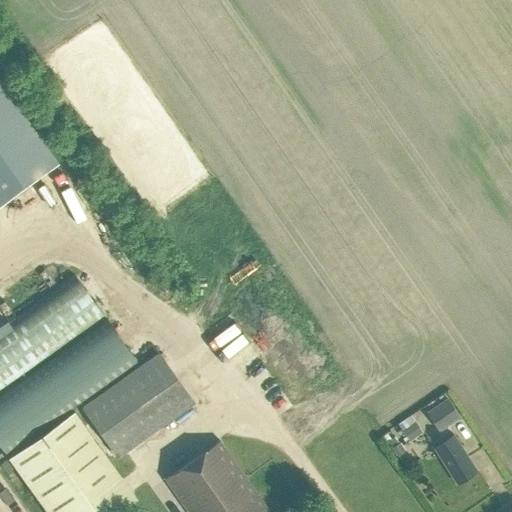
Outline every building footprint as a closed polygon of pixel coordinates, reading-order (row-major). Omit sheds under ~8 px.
[(0,204),(57,165),(0,83),(0,204)] [(22,261),(0,275),(0,281),(4,287),(29,271),(22,261)] [(158,353),(139,366),(74,274),(0,326),(0,445),(9,458),(75,412),(82,407),(118,457),(193,403),(158,353)] [(424,409),(437,428),(458,415),(445,395),(424,409)] [(75,412),(9,458),(46,511),(119,511),(137,500),(75,412)] [(411,415),(397,425),(409,442),(422,433),(411,415)] [(475,470),(453,436),(434,447),(457,482),(475,470)] [(188,511),(269,511),(219,440),(165,478),(188,511)] [(400,441),(391,447),(397,456),(406,450),(400,441)]
